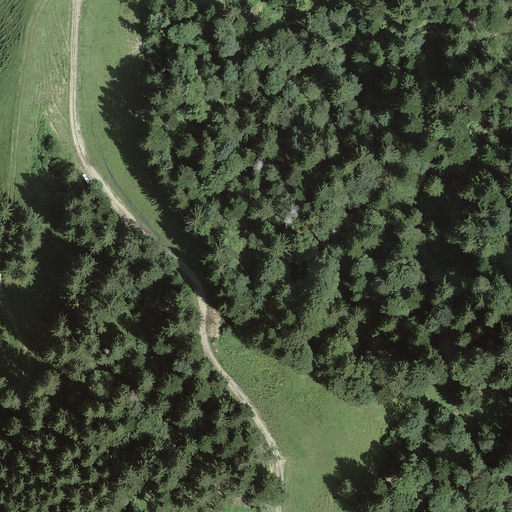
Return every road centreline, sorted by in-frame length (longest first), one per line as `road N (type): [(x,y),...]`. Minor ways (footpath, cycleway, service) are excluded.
road 1 (track): [(277,511),(274,447),(207,350),(199,288),(107,194),(75,141),(76,0)]
road 2 (track): [(0,265),(19,97),(33,21),(45,0)]
road 3 (track): [(0,393),(30,363),(0,285)]
